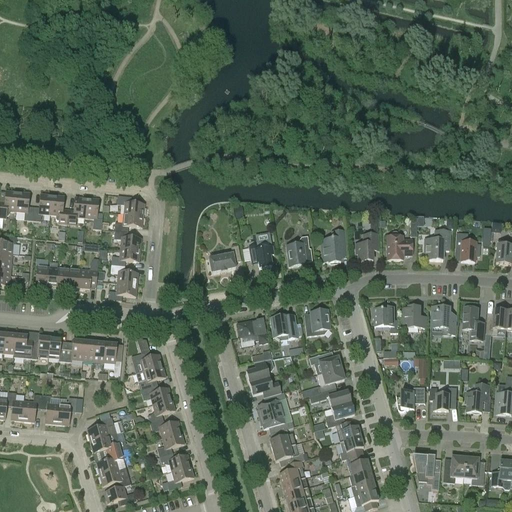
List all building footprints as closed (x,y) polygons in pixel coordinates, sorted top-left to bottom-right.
[(5,193),(4,207),(0,206),(0,220),(6,221),(6,219),(7,219),(9,216),(9,213),(16,214),(17,194),(5,193)] [(17,194),(16,214),(25,215),(24,222),(32,223),(33,209),(28,209),(29,195),(17,194)] [(40,196),(39,210),(33,209),(32,223),(41,224),(41,216),(50,217),(52,197),(40,196)] [(57,223),(59,224),(58,225),(67,226),(68,212),(63,212),(64,198),(52,197),(50,217),(56,218),(55,222),(57,223)] [(117,207),(124,208),(123,216),(143,218),(144,207),(131,205),(131,200),(117,198),(117,207)] [(76,219),(85,220),(86,200),(75,199),(73,214),(68,213),(68,212),(67,226),(75,227),(76,219)] [(98,201),(86,200),(85,220),(94,221),(93,232),(101,233),(101,229),(103,216),(97,215),(98,201)] [(242,218),(240,208),(233,210),(235,220),(242,218)] [(114,233),(128,234),(128,229),(142,230),(143,218),(123,216),(123,225),(115,225),(114,233)] [(490,234),(495,234),(496,225),(501,225),(501,224),(491,223),(490,234)] [(141,241),(127,240),(128,234),(114,233),(113,241),(121,242),(120,251),(140,253),(141,241)] [(339,254),(345,253),(343,233),(331,234),(332,242),(324,242),(325,256),(322,256),(322,265),(328,265),(328,266),(340,265),(339,254)] [(402,258),(411,258),(411,242),(402,242),(402,239),(399,239),(398,237),(397,235),(395,234),(393,235),(391,235),(390,237),(390,239),(386,239),(386,263),(402,263),(402,258)] [(448,253),(449,234),(434,234),(434,242),(424,242),(424,259),(428,259),(428,263),(442,263),(443,253),(448,253)] [(475,245),(467,244),(467,237),(456,236),(455,248),(461,248),(460,264),(474,265),(474,259),(479,260),(480,247),(475,247),(475,245)] [(377,237),(365,237),(363,237),(363,246),(355,247),(356,257),(357,256),(358,264),(372,264),(372,250),(378,250),(377,237)] [(0,255),(12,257),(13,246),(16,246),(17,240),(4,239),(3,245),(0,244),(0,255)] [(309,251),(307,239),(301,240),(298,243),(299,247),(286,248),(288,269),(306,267),(305,265),(312,264),(310,251),(309,251)] [(272,249),(271,249),(270,246),(269,244),(267,243),(259,245),(258,246),(258,247),(248,249),(250,263),(257,262),(259,271),(271,269),(270,258),(273,257),(272,249)] [(511,243),(507,243),(507,248),(497,248),(495,266),(510,267),(510,263),(511,262),(511,243)] [(232,256),(224,258),(223,256),(222,255),(220,254),(218,255),(217,256),(216,257),(217,259),(208,261),(211,276),(235,271),(234,265),(241,263),(238,248),(231,249),(232,256)] [(140,253),(120,251),(119,260),(112,259),(111,268),(125,269),(125,263),(139,265),(140,253)] [(12,257),(0,255),(0,266),(11,267),(12,257)] [(89,293),(90,290),(96,290),(96,282),(97,274),(98,262),(93,261),(90,266),(89,273),(80,272),(78,292),(89,293)] [(0,277),(10,278),(11,267),(0,266),(0,277)] [(46,289),(48,269),(36,268),(35,288),(46,289)] [(138,275),(124,274),(125,269),(111,268),(110,276),(118,277),(117,286),(137,287),(138,275)] [(48,269),(46,289),(57,290),(59,270),(48,269)] [(59,270),(57,290),(67,291),(69,271),(59,270)] [(69,271),(67,291),(78,292),(80,272),(69,271)] [(10,278),(0,277),(0,288),(9,289),(10,278)] [(121,303),(122,298),(136,299),(137,287),(117,286),(116,294),(108,294),(108,302),(121,303)] [(374,330),(390,329),(390,336),(399,336),(399,323),(394,323),(394,309),(387,309),(387,311),(374,311),(374,312),(372,312),(372,321),(374,321),(374,330)] [(426,330),(426,319),(420,319),(420,309),(408,309),(408,311),(403,311),(403,320),(408,320),(408,330),(426,330)] [(455,337),(455,322),(449,322),(450,310),(437,309),(437,313),(432,313),(431,324),(437,324),(436,330),(443,331),(443,337),(455,337)] [(483,344),(484,326),(477,325),(478,311),(464,310),(463,332),(470,333),(470,343),(483,344)] [(506,332),(507,313),(504,313),(503,311),(499,311),(497,313),(494,312),(493,324),(486,323),(485,337),(497,338),(497,331),(506,332)] [(330,332),(327,313),(309,315),(310,316),(303,317),(306,339),(323,337),(327,333),(330,332)] [(297,341),(297,339),(301,339),(300,330),(296,331),(294,318),(288,319),(287,318),(270,321),(273,340),(275,340),(280,343),(297,341)] [(268,345),(264,329),(257,330),(256,323),(236,327),(240,346),(258,343),(259,347),(268,345)] [(5,336),(3,356),(14,357),(16,337),(5,336)] [(32,349),(26,348),(27,338),(16,337),(14,357),(13,360),(24,360),(31,361),(32,349)] [(48,360),(50,340),(39,339),(38,349),(32,349),(31,361),(37,362),(37,359),(48,360)] [(50,340),(48,360),(59,361),(58,364),(65,364),(67,345),(61,345),(61,341),(50,340)] [(67,345),(65,364),(72,365),(72,362),(82,363),(84,343),(73,342),(73,346),(67,345)] [(84,343),(82,363),(93,364),(95,344),(84,343)] [(95,344),(93,364),(104,365),(106,345),(95,344)] [(122,357),(116,356),(117,346),(106,345),(104,365),(114,366),(114,369),(121,370),(122,357)] [(271,361),(270,353),(262,354),(263,356),(264,362),(271,361)] [(141,356),(131,359),(133,367),(141,365),(143,374),(162,368),(159,357),(146,361),(143,362),(141,357),(144,356),(144,355),(141,356)] [(321,376),(340,371),(337,360),(325,363),(323,357),(308,361),(310,368),(318,366),(321,376)] [(271,374),(273,371),(271,362),(254,365),(255,371),(246,374),(249,386),(268,381),(267,375),(271,374)] [(428,362),(419,362),(419,371),(427,371),(428,362)] [(162,368),(143,374),(136,376),(140,393),(154,389),(152,384),(166,380),(162,368)] [(344,382),(340,371),(321,376),(324,387),(318,389),(319,396),(336,391),(334,385),(344,382)] [(511,379),(506,379),(505,396),(497,395),(495,417),(511,418),(511,408),(511,379)] [(268,381),(249,386),(252,398),(262,396),(263,401),(268,399),(280,396),(277,384),(270,386),(268,381)] [(489,399),(489,388),(477,387),(476,391),(475,391),(475,396),(466,396),(465,406),(467,406),(466,414),(481,416),(481,414),(490,415),(491,399),(489,399)] [(153,407),(172,402),(169,390),(155,394),(154,389),(140,393),(143,404),(151,401),(153,407)] [(406,413),(406,412),(414,412),(414,406),(425,406),(425,390),(413,391),(413,394),(401,394),(401,400),(396,400),(398,412),(398,413),(399,414),(399,415),(401,415),(402,415),(403,415),(404,415),(405,414),(406,414),(406,413)] [(445,397),(437,397),(437,392),(430,391),(429,404),(433,404),(433,413),(449,414),(449,403),(456,403),(457,390),(445,390),(445,397)] [(337,396),(336,391),(319,396),(308,399),(310,407),(326,402),(325,401),(327,400),(331,411),(350,406),(347,394),(337,396)] [(8,394),(7,402),(6,408),(12,409),(10,423),(22,424),(24,403),(15,402),(16,395),(8,394)] [(256,413),(259,421),(281,414),(278,403),(285,401),(283,395),(280,396),(268,399),(270,405),(257,409),(258,413),(256,413)] [(24,403),(22,424),(34,425),(36,411),(41,412),(42,397),(34,396),(33,404),(24,403)] [(42,397),(41,412),(46,412),(45,426),(57,427),(59,407),(50,406),(51,398),(42,397)] [(59,407),(57,427),(69,428),(70,414),(76,415),(77,401),(68,400),(67,408),(59,407)] [(172,402),(153,407),(155,413),(150,417),(148,418),(150,426),(163,422),(162,417),(175,413),(172,402)] [(327,431),(334,429),(341,427),(339,422),(354,418),(350,406),(331,411),(332,417),(324,419),(327,431)] [(278,434),(286,431),(293,430),(291,424),(284,426),(281,414),(259,421),(261,428),(262,428),(263,432),(276,428),(278,434)] [(98,423),(100,429),(86,433),(90,444),(109,439),(106,430),(114,428),(111,420),(98,423)] [(163,422),(150,426),(152,434),(160,432),(162,441),(181,435),(178,424),(165,427),(163,422)] [(339,445),(360,440),(357,429),(354,430),(352,424),(341,427),(334,429),(339,445)] [(286,431),(278,434),(270,436),(272,442),(269,443),(272,454),(295,447),(292,436),(288,438),(286,431)] [(321,433),(313,435),(315,441),(323,439),(321,433)] [(159,459),(173,456),(171,450),(184,447),(181,435),(162,441),(164,449),(157,451),(159,459)] [(114,444),(111,445),(109,439),(90,444),(93,456),(106,452),(108,457),(121,453),(127,451),(125,444),(114,446),(114,444)] [(341,463),(362,457),(360,451),(363,450),(360,440),(339,445),(342,456),(339,457),(341,463)] [(280,469),(288,467),(300,464),(302,463),(304,463),(302,456),(298,457),(295,447),(272,454),(275,464),(279,463),(280,469)] [(121,453),(108,457),(109,462),(96,466),(99,477),(126,470),(121,453)] [(170,468),(171,474),(191,469),(187,457),(174,461),(173,456),(159,459),(162,468),(164,467),(170,468)] [(347,468),(350,479),(369,473),(366,462),(364,463),(362,457),(341,463),(341,464),(350,461),(352,466),(347,468)] [(433,474),(434,459),(422,458),(422,460),(412,459),(416,476),(424,477),(424,481),(426,481),(425,487),(431,487),(430,493),(438,493),(439,475),(433,474)] [(463,481),(465,458),(457,458),(451,459),(450,471),(443,470),(442,485),(454,486),(454,480),(463,481)] [(465,458),(463,481),(471,481),(471,487),(483,488),(484,474),(477,473),(478,461),(472,461),(472,459),(465,458)] [(510,491),(511,484),(511,466),(511,464),(510,463),(506,462),(505,464),(499,463),(498,475),(491,475),(490,489),(502,489),(504,493),(508,493),(510,491)] [(278,476),(281,487),(304,481),(301,471),(302,470),(300,464),(288,467),(290,473),(278,476)] [(191,469),(171,474),(174,483),(166,485),(167,486),(162,487),(163,493),(168,492),(169,493),(182,489),(180,484),(194,480),(191,469)] [(116,485),(117,490),(123,489),(130,487),(126,470),(99,477),(102,489),(116,485)] [(369,473),(350,479),(348,479),(351,489),(372,483),(369,473)] [(304,481),(281,487),(284,497),(307,491),(304,481)] [(372,483),(351,489),(350,489),(353,499),(375,493),(372,483)] [(133,496),(126,498),(123,489),(117,490),(104,494),(107,506),(121,502),(122,508),(135,504),(133,496)] [(307,491),(284,497),(287,507),(310,500),(307,491)] [(375,493),(353,499),(353,500),(358,498),(361,508),(363,508),(364,511),(370,511),(377,510),(375,504),(378,504),(375,493)] [(310,500),(287,507),(288,511),(306,511),(313,510),(310,500)]
